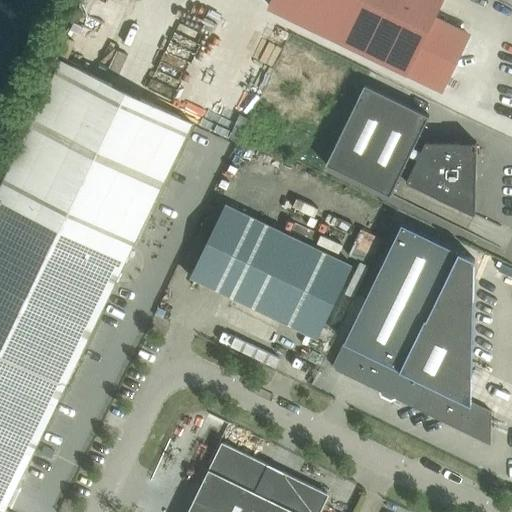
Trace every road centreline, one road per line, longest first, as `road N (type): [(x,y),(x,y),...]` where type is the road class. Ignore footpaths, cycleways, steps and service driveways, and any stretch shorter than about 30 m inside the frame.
road 1 (unclassified): [(100,511),(162,383),(199,378),(483,511)]
road 2 (unknown): [(57,511),(50,487),(215,137)]
road 3 (unknown): [(511,136),(215,0)]
